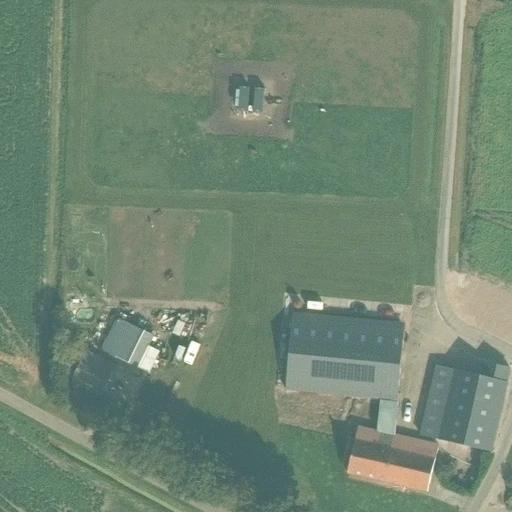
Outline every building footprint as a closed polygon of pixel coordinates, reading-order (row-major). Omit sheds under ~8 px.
[(404,330),(293,319),(285,391),(380,400),(377,432),(393,436),(404,330)] [(149,334),(134,327),(118,360),(133,367),(149,334)] [(85,354),(81,363),(72,381),(102,395),(115,368),(85,354)] [(507,383),(506,383),(509,369),(485,363),(482,377),(437,366),(420,437),(490,453),(507,383)] [(335,431),(341,408),(301,400),(296,422),(335,431)] [(393,436),(377,432),(358,428),(347,474),(427,493),(439,447),(393,436)]
